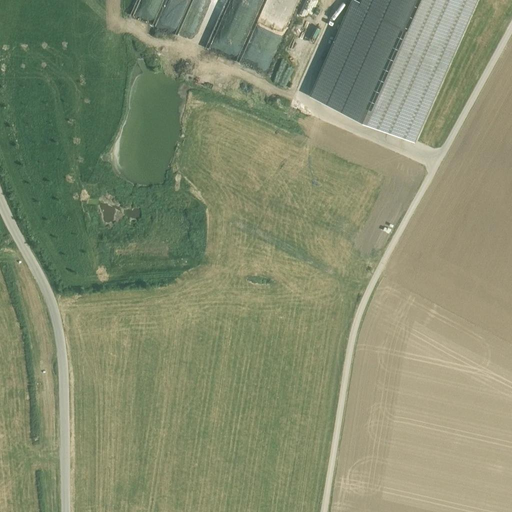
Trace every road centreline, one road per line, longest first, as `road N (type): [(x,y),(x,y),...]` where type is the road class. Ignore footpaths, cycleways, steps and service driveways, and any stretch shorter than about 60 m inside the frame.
road 1 (unclassified): [(323,511),(354,316),(511,17)]
road 2 (unclassified): [(67,511),(56,306),(0,215)]
